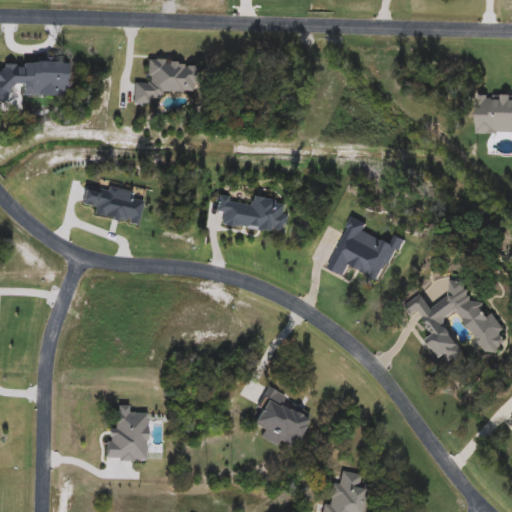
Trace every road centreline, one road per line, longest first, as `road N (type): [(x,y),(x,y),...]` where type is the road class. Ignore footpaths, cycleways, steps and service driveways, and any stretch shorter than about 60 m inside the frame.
road 1 (residential): [(487,511),(387,381),(297,307),(220,275),(80,257),(0,196)]
road 2 (residential): [(0,15),(511,32)]
road 3 (residential): [(80,257),(44,374),(40,511)]
